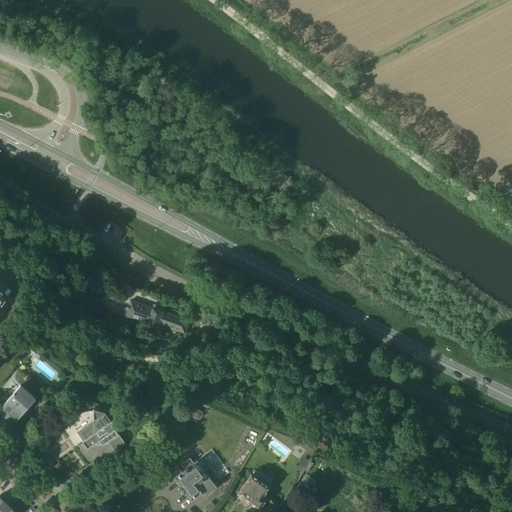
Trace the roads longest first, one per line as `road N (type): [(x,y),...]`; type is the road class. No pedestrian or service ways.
road 1 (primary): [(45,166),(511,403)]
road 2 (primary): [(511,394),(62,155)]
road 3 (unclassified): [(511,429),(199,292),(106,241)]
road 4 (unclassified): [(214,0),(511,225)]
road 5 (tertiary): [(62,155),(80,112),(73,81),(14,56)]
road 6 (tertiary): [(14,56),(55,79),(64,98),(45,147)]
